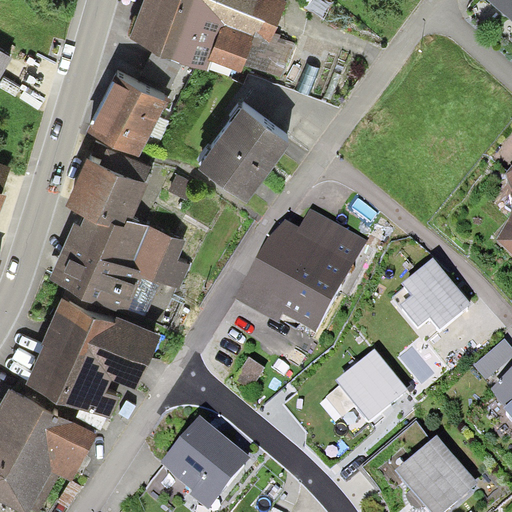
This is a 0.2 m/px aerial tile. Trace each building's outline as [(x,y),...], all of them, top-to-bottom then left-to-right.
[(139,0),(127,27),(208,63),(212,54),(241,67),(245,59),(281,75),(295,42),(280,35),(281,32),(274,29),(286,0),(139,0)] [(511,0),(497,0),(511,14),(511,0)] [(0,72),(13,51),(0,42),(0,72)] [(139,145),(168,88),(124,65),(122,70),(115,67),(88,119),(139,145)] [(243,91),(199,150),(247,186),(291,127),(243,91)] [(151,157),(107,137),(100,151),(144,171),(151,157)] [(100,151),(87,145),(66,191),(87,200),(80,215),(76,213),(48,269),(68,278),(64,286),(114,310),(116,304),(125,309),(142,273),(160,281),(162,277),(180,286),(192,262),(178,255),(187,236),(132,210),(149,173),(144,171),(100,151)] [(511,165),(507,171),(511,184),(511,214),(496,241),(511,255),(511,165)] [(177,171),(170,188),(183,194),(191,176),(177,171)] [(300,229),(297,234),(354,266),(368,242),(310,210),(300,229)] [(300,229),(284,220),(238,302),(278,325),(284,315),(316,333),(354,266),(297,234),(300,229)] [(471,306),(433,261),(402,287),(412,299),(401,309),(419,330),(430,321),(440,332),(471,306)] [(114,310),(64,286),(41,331),(45,333),(27,370),(109,410),(119,389),(106,382),(112,369),(135,380),(162,327),(125,309),(116,304),(114,310)] [(488,381),(511,360),(511,348),(505,341),(475,366),(488,381)] [(378,348),(337,379),(342,385),(328,396),(343,416),(355,406),(369,425),(396,405),(412,393),(378,348)] [(265,369),(250,359),(235,380),(250,390),(265,369)] [(511,374),(491,392),(511,416),(511,374)] [(9,378),(0,393),(0,491),(37,511),(62,469),(71,472),(98,427),(9,378)] [(209,511),(252,460),(200,418),(161,467),(193,493),(190,497),(207,511),(209,511)] [(437,438),(396,473),(429,511),(448,511),(478,487),(437,438)]
